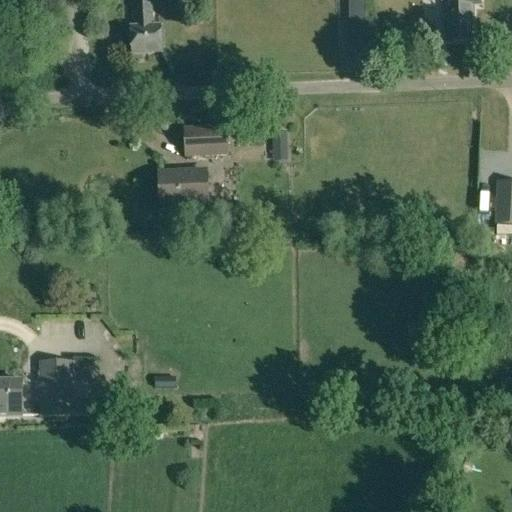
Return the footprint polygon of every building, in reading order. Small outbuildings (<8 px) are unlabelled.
[(482,5),(481,0),(442,0),(443,9),(446,9),(447,42),(471,41),(471,26),(473,26),(472,6),(482,5)] [(160,28),(153,28),(152,5),(133,6),(134,29),(130,30),(132,55),(161,54),(160,28)] [(226,128),(216,129),(182,131),(184,158),(227,155),(226,128)] [(228,129),(229,139),(246,138),(246,128),(228,129)] [(288,163),(287,132),(273,132),(274,163),(288,163)] [(161,211),(207,209),(205,174),(159,176),(161,211)] [(495,224),(511,225),(511,185),(496,185),(495,224)] [(73,402),(73,363),(39,363),(39,420),(74,419),(73,402)] [(21,384),(0,384),(0,419),(21,419),(21,384)]
